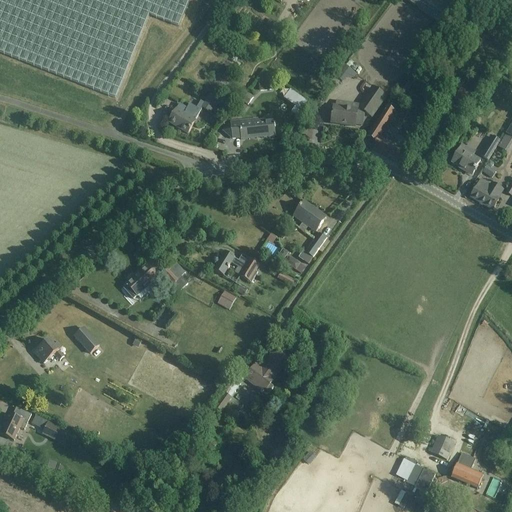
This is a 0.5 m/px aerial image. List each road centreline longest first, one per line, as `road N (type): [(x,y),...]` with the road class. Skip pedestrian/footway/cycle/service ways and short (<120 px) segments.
road 1 (unclassified): [(511,236),(377,165),(334,161),(206,174),(153,197),(0,332)]
road 2 (unknown): [(0,103),(217,172)]
